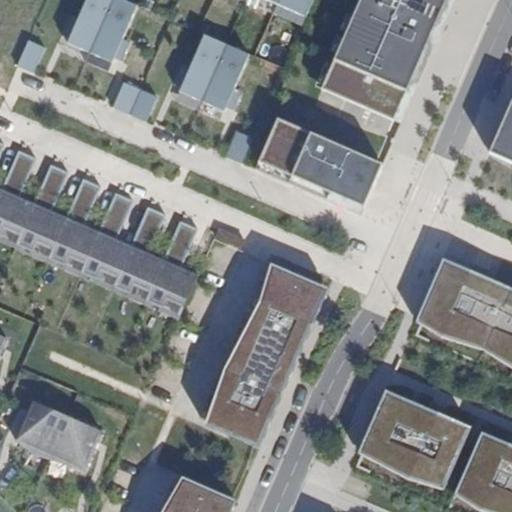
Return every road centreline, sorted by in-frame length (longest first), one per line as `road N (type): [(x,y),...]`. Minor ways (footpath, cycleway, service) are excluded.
road 1 (residential): [(19,75),(404,251)]
road 2 (residential): [(269,235),(3,117)]
road 3 (residential): [(389,284),(341,365),(275,511)]
road 4 (residential): [(269,235),(176,412)]
road 5 (residential): [(511,2),(434,182)]
road 6 (residential): [(389,284),(269,235)]
